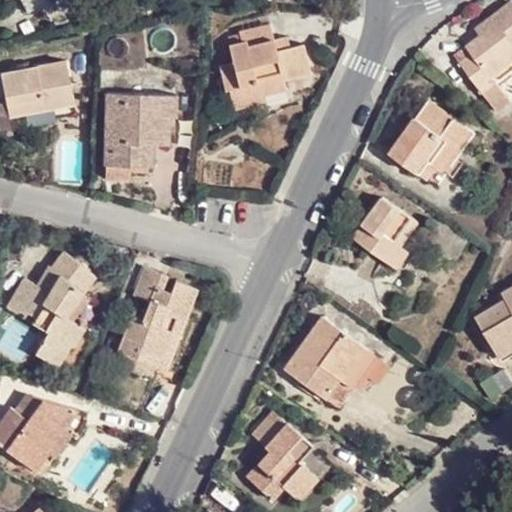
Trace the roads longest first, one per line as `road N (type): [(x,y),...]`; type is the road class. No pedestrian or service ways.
road 1 (residential): [(380,4),(371,49),(267,268)]
road 2 (residential): [(267,268),(0,189)]
road 3 (residential): [(267,268),(154,511)]
road 4 (residential): [(511,420),(406,511)]
